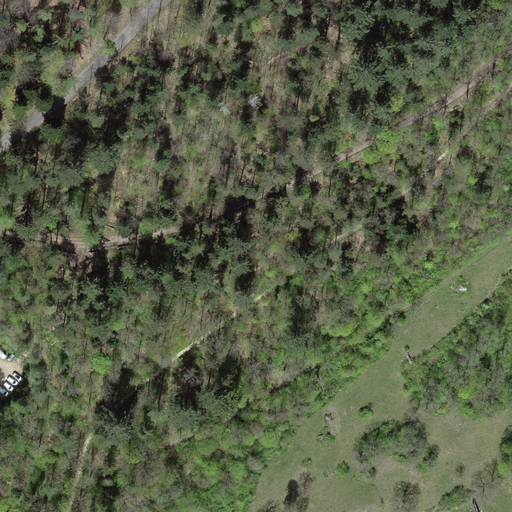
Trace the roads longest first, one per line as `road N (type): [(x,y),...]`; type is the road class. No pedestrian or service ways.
road 1 (track): [(0,231),(91,243),(187,229),(412,121),(469,86),(511,46)]
road 2 (unclassified): [(0,144),(75,87),(162,0)]
